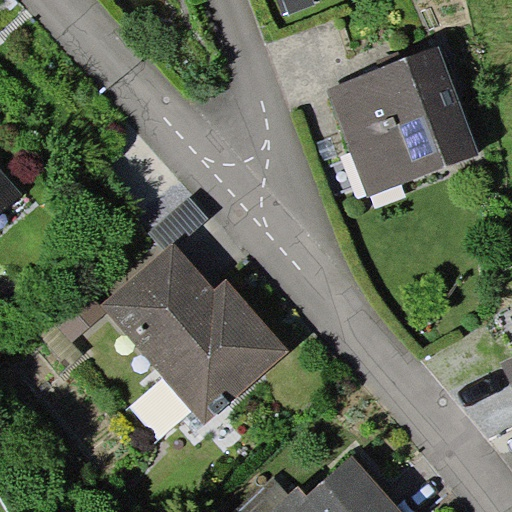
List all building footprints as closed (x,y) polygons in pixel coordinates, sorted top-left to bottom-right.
[(438,47),(327,90),(368,197),(480,154),(438,47)] [(0,168),(0,214),(23,195),(0,168)] [(149,234),(166,252),(175,243),(177,246),(209,216),(190,196),(149,234)] [(166,252),(102,307),(205,424),(290,350),(228,279),(216,289),(177,246),(175,243),(166,252)] [(511,357),(501,362),(511,385),(511,357)] [(289,494),(267,511),(403,511),(353,454),(306,494),(298,485),(289,494)] [(240,511),(267,511),(289,494),(273,476),(237,507),(240,511)]
